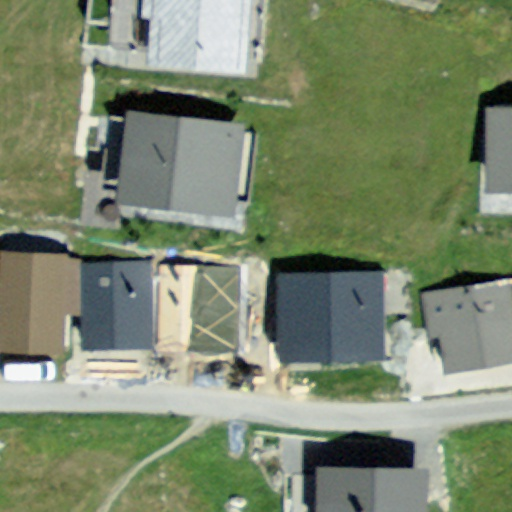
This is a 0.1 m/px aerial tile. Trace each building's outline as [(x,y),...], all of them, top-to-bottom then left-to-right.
[(243,0),(147,0),(146,14),(161,15),(158,58),(238,64),(243,0)] [(511,116),(495,116),(494,181),(511,181),(511,116)] [(235,131),(137,120),(128,194),(227,205),(235,131)] [(74,263),(8,262),(6,344),(56,345),(57,307),(73,307),(74,263)] [(144,266),(86,268),(89,344),(147,342),(144,266)] [(237,269),(167,268),(165,348),(235,349),(237,269)] [(376,279),(287,281),(289,353),(377,352),(376,279)] [(511,353),(501,290),(430,302),(435,330),(444,328),(451,367),(511,356),(511,353)] [(417,511),(418,477),(326,475),(325,511),(417,511)]
